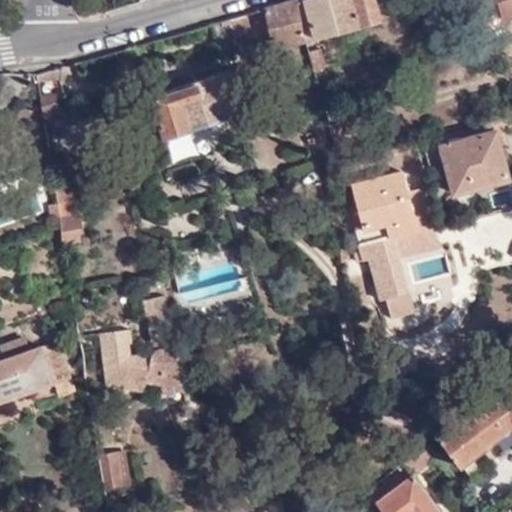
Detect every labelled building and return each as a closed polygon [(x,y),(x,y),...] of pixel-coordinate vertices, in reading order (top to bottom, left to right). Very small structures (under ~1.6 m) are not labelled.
[(272,48),(304,39),(304,35),(298,0),(294,0),(262,10),(272,48)] [(298,0),(304,35),(329,30),(381,15),(376,0),(298,0)] [(511,11),(511,0),(483,0),(485,6),(496,2),(501,15),(511,11)] [(245,14),(228,19),(236,45),(253,41),(245,14)] [(253,41),(236,45),(237,52),(255,47),(253,41)] [(247,102),(234,63),(151,93),(164,135),(227,113),(226,109),(247,102)] [(54,90),(40,93),(44,117),(58,114),(54,90)] [(507,175),(493,127),(439,142),(452,189),(507,175)] [(394,239),(420,231),(402,168),(350,182),(362,225),(354,227),(364,261),(397,251),(394,239)] [(122,190),(118,175),(94,181),(98,197),(122,190)] [(64,185),(54,186),(60,224),(63,246),(82,242),(77,217),(71,219),(64,185)] [(423,243),(420,231),(394,239),(397,251),(423,243)] [(168,335),(173,334),(163,295),(142,300),(151,342),(169,339),(168,335)] [(181,382),(174,359),(172,351),(164,347),(153,351),(148,360),(130,356),(128,344),(131,342),(128,330),(103,332),(105,343),(100,344),(101,357),(105,357),(111,373),(145,382),(161,386),(164,383),(181,382)] [(174,338),(173,334),(168,335),(169,339),(151,342),(153,351),(164,347),(172,351),(174,359),(184,356),(179,336),(174,338)] [(24,335),(2,343),(8,361),(0,364),(0,401),(53,384),(42,349),(30,353),(24,335)] [(148,360),(153,351),(130,356),(148,360)] [(142,393),(145,382),(111,373),(105,357),(101,357),(104,383),(142,393)] [(511,365),(449,419),(453,424),(437,436),(459,464),(511,423),(511,365)] [(184,392),(181,382),(164,383),(161,386),(162,393),(184,392)] [(123,454),(96,458),(98,473),(101,493),(122,489),(121,481),(127,480),(123,454)] [(412,472),(375,498),(385,511),(426,511),(437,505),(412,472)]
